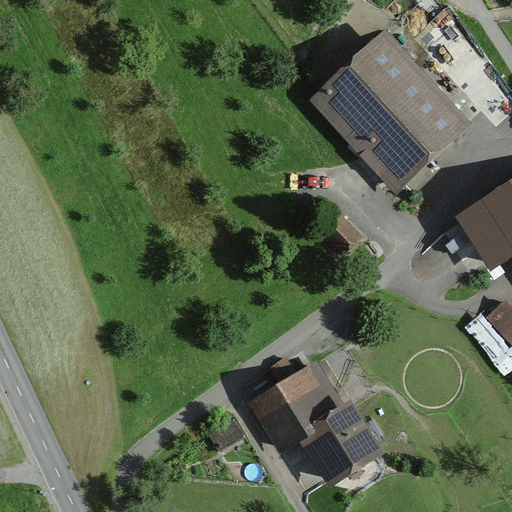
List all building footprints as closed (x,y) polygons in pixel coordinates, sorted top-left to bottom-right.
[(386,38),(310,105),(396,201),(471,133),(386,38)] [(511,194),(470,221),(500,269),(511,261),(511,194)] [(345,223),(326,241),(342,260),(362,242),(345,223)] [(511,311),(508,307),(489,324),(511,349),(511,311)] [(314,373),(256,409),(282,452),(298,442),(328,489),(380,456),(351,409),(341,415),(314,373)]
